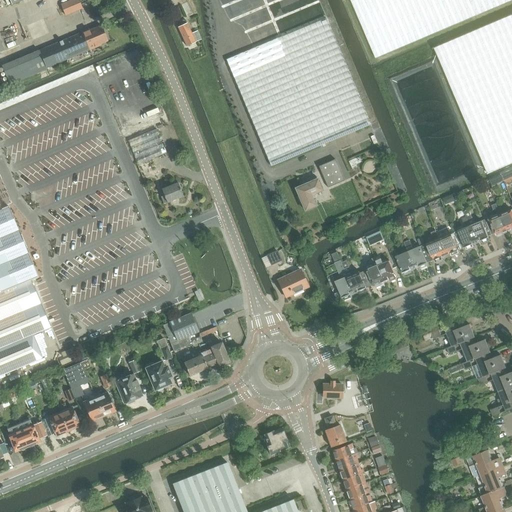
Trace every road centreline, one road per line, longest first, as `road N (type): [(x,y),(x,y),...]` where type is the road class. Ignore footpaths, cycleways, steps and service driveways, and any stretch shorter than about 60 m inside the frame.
road 1 (unclassified): [(256,297),(177,86),(134,0)]
road 2 (residential): [(44,511),(258,420),(276,395)]
road 3 (secondary): [(0,488),(160,422)]
